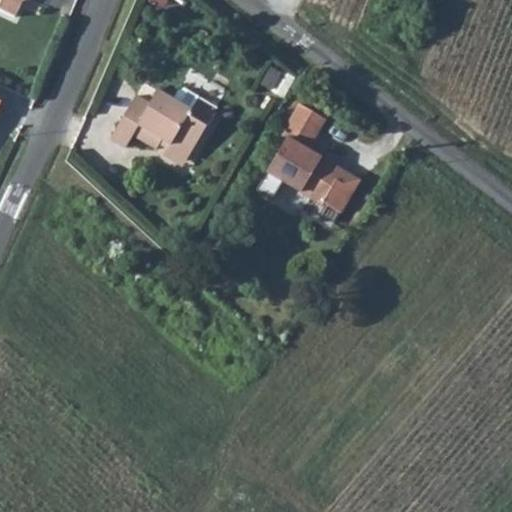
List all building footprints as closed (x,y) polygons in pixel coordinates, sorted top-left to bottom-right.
[(0,0),(0,15),(10,21),(18,3),(23,1),(24,0),(0,0)] [(178,89),(173,98),(191,109),(191,108),(198,96),(183,88),(178,89)] [(134,94),(110,137),(125,145),(132,133),(156,147),(163,136),(172,141),(170,145),(187,155),(206,122),(189,112),(191,109),(173,98),(158,90),(150,103),(134,94)] [(206,122),(215,106),(198,96),(191,108),(191,109),(189,112),(206,122)] [(298,101),(288,117),(314,131),(322,117),(298,101)] [(314,131),(288,117),(279,133),(284,137),(267,168),(321,200),(324,197),(339,208),(352,186),(336,175),(340,168),(304,148),(314,131)]
